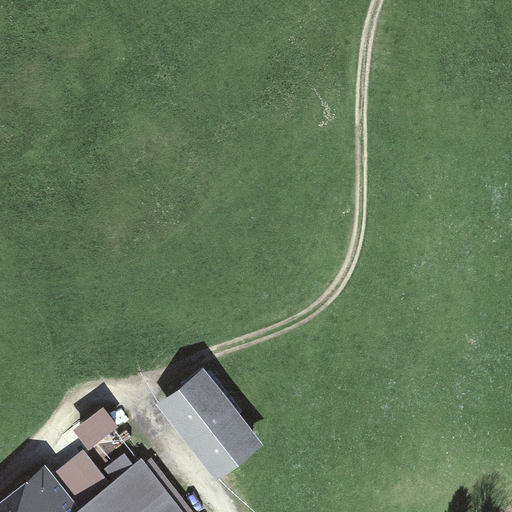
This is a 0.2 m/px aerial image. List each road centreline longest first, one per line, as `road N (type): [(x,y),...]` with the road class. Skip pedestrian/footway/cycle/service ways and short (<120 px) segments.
road 1 (track): [(0,475),(90,397),(134,399),(248,333),(311,314),(350,282),(370,227),(370,93),(386,0)]
road 2 (track): [(231,511),(134,399)]
